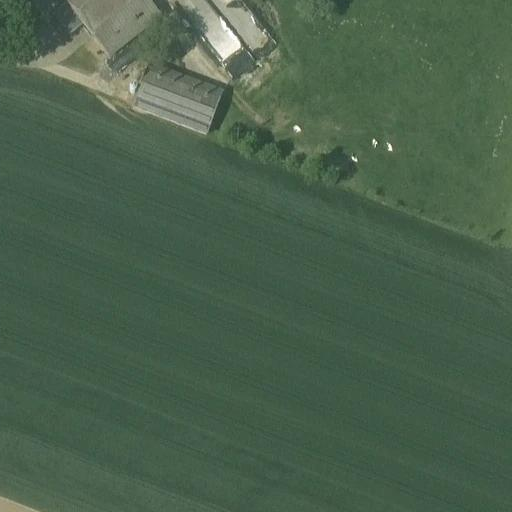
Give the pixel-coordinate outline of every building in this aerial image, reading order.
[(59,0),(67,9),(84,30),(95,44),(147,2),(144,0),(59,0)] [(201,0),(182,0),(174,6),(209,48),(217,41),(222,48),(232,40),(260,74),(283,55),(253,19),(250,20),(233,0),(201,0)] [(147,2),(95,44),(110,63),(162,22),(147,2)] [(84,30),(67,9),(54,19),(71,40),(84,30)] [(223,99),(150,72),(135,112),(208,139),(223,99)]
